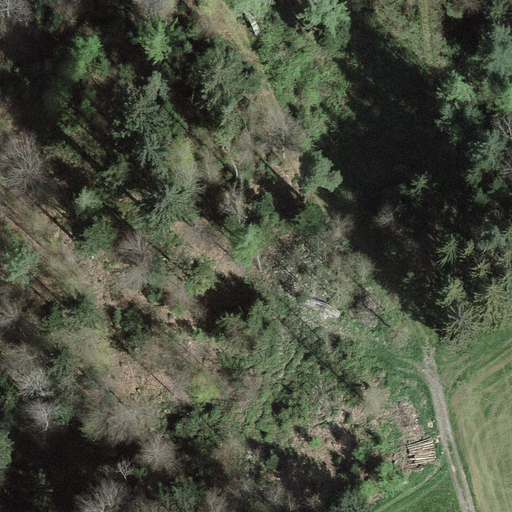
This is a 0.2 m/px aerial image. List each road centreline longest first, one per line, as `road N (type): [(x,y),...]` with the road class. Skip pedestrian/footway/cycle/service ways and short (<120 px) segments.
road 1 (track): [(217,0),(315,181),(436,359)]
road 2 (track): [(436,359),(445,229),(424,0)]
road 3 (track): [(467,511),(436,359)]
road 4 (track): [(445,229),(467,174),(511,105)]
